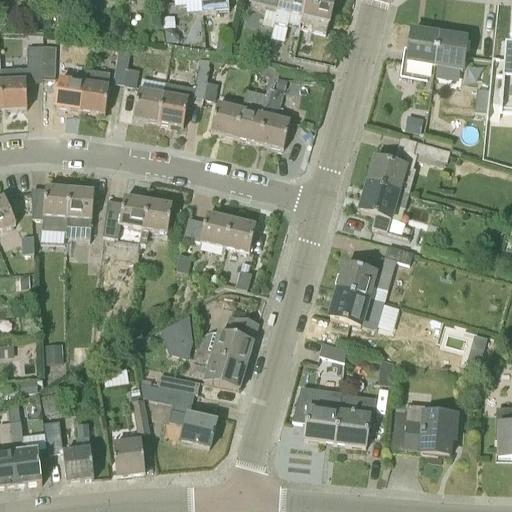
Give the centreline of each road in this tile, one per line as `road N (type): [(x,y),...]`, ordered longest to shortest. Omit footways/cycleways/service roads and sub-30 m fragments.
road 1 (residential): [(0,153),(82,152),(319,205)]
road 2 (residential): [(239,501),(319,205)]
road 3 (residential): [(319,205),(376,0)]
road 4 (residential): [(110,511),(239,501)]
